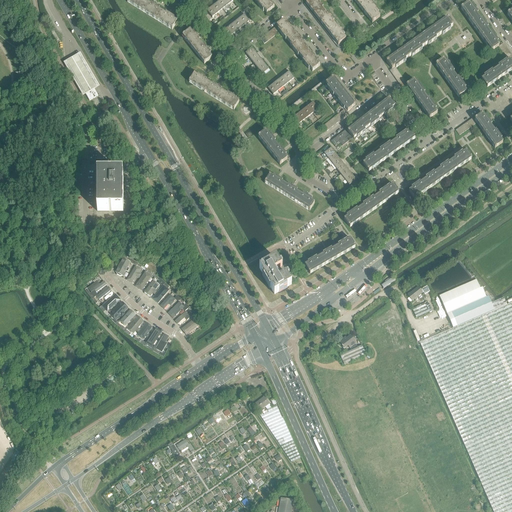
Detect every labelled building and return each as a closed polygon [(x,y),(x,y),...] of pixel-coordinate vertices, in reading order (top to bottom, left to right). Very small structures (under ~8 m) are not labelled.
[(144,1),(145,0),(144,0),(128,0),(128,1),(128,0),(128,2),(127,2),(127,3),(127,2),(142,12),(147,4),(144,1)] [(228,5),(224,0),(221,0),(218,3),(223,9),(228,5)] [(274,8),(267,0),(255,0),(256,1),(255,2),(258,5),(263,12),(264,11),(267,14),(273,9),(274,9),(274,8)] [(325,12),(320,4),(316,0),(311,0),(305,5),(306,5),(316,18),(325,12)] [(378,14),(371,4),(370,4),(367,2),(360,8),(372,23),(372,24),(373,23),(374,22),(380,17),(377,14),(378,14)] [(223,9),(218,3),(212,7),(217,13),(223,9)] [(479,18),(477,15),(478,14),(472,6),(471,6),(468,3),(462,8),(461,8),(460,9),(461,9),(471,23),(479,18)] [(159,11),(160,10),(151,4),(150,5),(147,4),(142,12),(157,21),(162,13),(159,11)] [(217,13),(212,7),(207,11),(212,18),(212,17),(217,13)] [(174,20),(174,19),(166,14),(166,13),(165,12),(164,14),(162,13),(157,21),(172,30),(173,28),(177,22),(174,20)] [(327,32),(336,25),(325,12),(316,18),(327,32)] [(250,22),(244,15),(239,19),(244,26),(249,22),(250,22)] [(442,35),(451,29),(450,28),(453,26),(449,20),(448,19),(447,18),(433,28),(439,36),(442,34),(442,35)] [(489,32),(487,29),(488,28),(482,20),(481,21),(479,18),(471,23),(481,37),(489,32)] [(244,26),(239,19),(234,24),(239,30),(244,26)] [(297,37),(284,21),(284,20),(283,21),(282,22),(276,27),(279,30),(278,31),(286,40),(287,39),(289,43),(297,37)] [(239,30),(234,24),(228,28),(233,34),(239,30)] [(339,47),(354,36),(355,36),(353,34),(347,39),(336,25),(327,32),(339,47)] [(276,32),(278,30),(278,31),(279,30),(276,27),(271,31),(275,36),(277,34),(276,32)] [(233,34),(228,28),(223,32),(223,31),(223,32),(228,39),(229,38),(228,38),(233,34)] [(428,45),(436,39),(436,38),(439,36),(433,28),(419,38),(424,46),(427,44),(428,45)] [(200,41),(196,36),(193,33),(192,34),(190,31),(184,35),(183,36),(182,37),(183,37),(193,51),(201,45),(199,41),(200,41)] [(499,46),(497,43),(498,42),(492,34),(491,35),(489,32),(481,37),(491,52),(498,47),(499,46)] [(270,40),(266,35),(260,39),(264,44),(268,42),(270,40)] [(309,52),(297,37),(289,43),(291,45),(290,46),(298,56),(299,57),(300,56),(301,58),(309,52)] [(412,57),(422,50),(421,49),(424,46),(419,38),(403,50),(408,58),(411,56),(412,57)] [(210,54),(207,50),(204,46),(203,47),(201,45),(193,51),(204,64),(205,64),(206,63),(212,58),(209,55),(210,54)] [(256,54),(255,53),(252,49),(252,48),(245,54),(246,54),(250,59),(256,54)] [(396,68),(406,61),(405,60),(408,58),(403,50),(386,61),(392,69),(392,70),(395,67),(396,68)] [(320,66),(313,58),(309,52),(301,58),(303,61),(303,62),(309,70),(310,69),(312,72),(318,67),(319,66),(320,66)] [(81,54),(64,63),(83,97),(100,87),(81,54)] [(260,59),(259,58),(256,54),(250,59),(254,64),(260,59)] [(264,64),(263,63),(260,59),(254,64),(258,69),(264,64)] [(455,76),(453,73),(454,72),(447,62),(446,63),(443,60),(437,64),(436,65),(435,65),(435,66),(436,65),(436,66),(447,82),(455,76)] [(511,62),(510,60),(508,61),(507,62),(506,61),(498,67),(499,68),(496,70),(501,78),(511,70),(511,62)] [(262,75),(269,70),(269,69),(268,69),(264,64),(258,69),(262,75)] [(501,78),(496,70),(493,72),(492,71),(484,77),(484,78),(481,80),(486,86),(485,86),(486,87),(487,88),(501,78)] [(294,79),(289,72),(284,76),(289,83),(294,79)] [(206,82),(207,81),(198,76),(198,77),(194,75),(190,81),(189,82),(189,83),(204,92),(209,84),(206,82)] [(289,83),(284,76),(278,80),(283,87),(289,83)] [(467,92),(464,89),(465,88),(458,78),(457,79),(455,76),(447,82),(459,98),(458,98),(459,98),(460,97),(467,92)] [(344,92),(338,84),(334,79),(334,78),(333,78),(330,81),(326,84),(325,85),(327,88),(336,99),(344,92)] [(283,87),(278,80),(273,85),(278,91),(283,87)] [(426,97),(423,94),(424,93),(417,83),(416,84),(414,80),(408,85),(406,86),(418,103),(426,97)] [(221,91),(221,90),(213,85),(212,86),(209,84),(204,92),(219,101),(224,93),(221,91)] [(278,91),(273,85),(268,89),(268,88),(268,89),(273,95),(278,91)] [(355,105),(349,98),(344,92),(336,99),(344,110),(346,113),(346,112),(346,113),(347,112),(355,106),(355,105)] [(236,100),(236,99),(228,94),(227,95),(224,93),(219,101),(233,111),(234,111),(234,110),(235,109),(239,102),(236,100)] [(437,113),(435,110),(436,109),(429,99),(428,100),(426,97),(418,103),(429,119),(430,119),(431,118),(437,113)] [(382,119),(395,108),(395,107),(389,99),(388,99),(388,100),(375,110),(382,119)] [(318,109),(313,102),(313,103),(308,107),(313,113),(318,109),(318,110),(318,109)] [(313,113),(308,107),(303,111),(308,117),(313,113)] [(368,129),(382,119),(375,110),(361,121),(368,129)] [(308,117),(303,111),(297,115),(302,122),(308,117)] [(492,129),(490,126),(491,125),(486,117),(484,118),(482,114),(476,119),(475,119),(475,120),(474,120),(477,123),(484,134),(492,129)] [(302,122),(297,115),(292,119),(297,126),(302,122)] [(354,140),(368,129),(361,121),(348,132),(348,131),(347,132),(350,135),(353,138),(353,139),(354,139),(354,140)] [(503,143),(500,140),(501,139),(496,131),(495,132),(492,129),(484,134),(495,149),(494,149),(495,148),(496,148),(503,143)] [(399,150),(415,139),(415,138),(415,137),(416,136),(411,130),(407,133),(406,132),(396,139),(396,140),(393,142),(399,150)] [(275,142),(272,138),(269,134),(268,134),(266,131),(260,136),(259,137),(258,138),(269,151),(276,145),(274,142),(275,142)] [(343,146),(353,138),(350,135),(348,137),(345,139),(343,141),(339,136),(331,142),(335,147),(340,143),(343,146)] [(382,162),(399,150),(393,142),(390,144),(390,143),(385,147),(379,151),(380,152),(377,154),(382,162)] [(286,155),(283,151),(280,147),(279,148),(276,145),(269,151),(280,165),(279,165),(280,165),(282,164),(281,164),(287,159),(285,156),(286,155)] [(335,154),(334,153),(331,149),(331,148),(324,154),(328,159),(335,154)] [(457,169),(469,161),(471,159),(472,159),(471,158),(470,157),(466,151),(463,153),(462,152),(454,158),(455,159),(451,161),(457,169)] [(339,159),(338,158),(335,154),(328,159),(332,164),(339,159)] [(369,172),(382,162),(377,154),(374,156),(373,155),(365,161),(366,162),(363,164),(367,170),(368,171),(369,172)] [(336,169),(343,164),(339,159),(332,164),(336,169)] [(443,179),(457,169),(451,161),(448,163),(448,162),(440,168),(440,169),(437,171),(443,179)] [(347,170),(346,169),(343,164),(336,169),(341,175),(347,170)] [(351,175),(351,174),(347,170),(341,175),(345,180),(351,175)] [(429,189),(443,179),(437,171),(434,174),(434,173),(425,178),(426,179),(423,181),(429,189)] [(122,198),(122,194),(123,194),(123,193),(122,193),(122,189),(123,189),(122,189),(123,176),(123,175),(111,175),(111,176),(109,176),(109,175),(97,175),(97,176),(98,176),(98,180),(98,184),(98,185),(98,189),(98,193),(98,194),(98,198),(98,202),(98,203),(98,207),(98,208),(98,212),(97,212),(109,212),(111,212),(123,212),(122,212),(122,208),(123,208),(123,207),(122,203),(123,203),(123,202),(122,199),(123,199),(123,198),(122,198)] [(282,183),(282,182),(279,179),(277,178),(274,176),(273,177),(270,175),(266,182),(265,182),(265,183),(264,184),(265,184),(280,193),(285,185),(282,183)] [(349,186),(356,180),(355,180),(351,175),(345,180),(349,185),(349,186)] [(415,199),(429,189),(423,181),(420,184),(419,183),(411,188),(412,189),(409,192),(413,197),(413,198),(414,199),(415,200),(415,199)] [(296,192),(297,191),(294,189),(292,187),(292,188),(289,186),(288,187),(285,185),(280,193),(294,202),(300,194),(296,192)] [(382,204),(398,193),(399,193),(398,192),(399,192),(398,191),(393,185),(390,187),(389,186),(379,193),(380,194),(377,197),(382,204)] [(311,201),(312,200),(308,198),(309,198),(307,197),(303,195),(303,196),(300,194),(294,202),(309,211),(309,212),(310,211),(311,210),(310,210),(315,203),(311,201)] [(366,216),(382,204),(377,197),(374,199),(373,198),(363,205),(363,206),(360,208),(366,216)] [(350,228),(366,216),(360,208),(357,210),(357,209),(346,216),(347,217),(344,220),(349,227),(349,228),(350,228)] [(340,256),(355,248),(355,247),(354,246),(350,239),(347,241),(346,240),(338,245),(338,246),(335,248),(338,252),(340,256)] [(325,265),(340,256),(338,252),(335,248),(332,250),(331,249),(323,254),(323,255),(320,257),(325,265)] [(137,263),(132,260),(127,257),(126,259),(131,262),(131,263),(135,266),(136,265),(137,263)] [(310,274),(325,265),(320,257),(317,259),(316,258),(308,263),(308,264),(305,266),(308,271),(309,272),(309,273),(310,274)] [(291,285),(286,277),(287,277),(286,276),(287,275),(287,274),(289,273),(285,267),(283,268),(282,267),(281,268),(281,267),(276,259),(259,269),(274,294),(291,285)] [(116,273),(123,277),(131,264),(124,260),(116,273)] [(127,280),(132,283),(140,270),(135,267),(127,280)] [(156,276),(152,273),(147,269),(145,271),(155,278),(156,276)] [(136,286),(142,290),(151,277),(145,273),(136,286)] [(165,283),(161,280),(156,276),(155,278),(159,282),(158,283),(162,287),(163,285),(165,283)] [(385,287),(395,280),(393,278),(392,279),(392,278),(389,280),(388,279),(385,282),(386,283),(383,285),(385,287)] [(439,296),(452,329),(507,305),(503,298),(495,302),(492,295),(488,297),(486,298),(482,288),(480,289),(476,280),(439,296)] [(153,281),(145,292),(151,297),(159,286),(153,281)] [(104,283),(94,289),(97,293),(106,286),(104,283)] [(163,286),(153,299),(159,303),(169,291),(163,286)] [(424,294),(429,291),(426,286),(420,290),(418,288),(408,296),(409,298),(408,299),(410,302),(412,301),(418,297),(420,300),(422,298),(420,295),(422,293),(423,292),(424,294)] [(108,288),(97,297),(100,300),(111,291),(108,288)] [(98,295),(94,291),(90,294),(87,289),(85,290),(88,295),(92,300),(94,298),(98,295)] [(182,299),(178,295),(174,291),(172,292),(176,297),(175,298),(179,302),(180,301),(182,299)] [(115,296),(102,307),(107,312),(120,301),(115,296)] [(170,296),(161,306),(164,309),(174,299),(170,296)] [(190,307),(186,303),(182,299),(180,301),(184,305),(183,306),(187,310),(188,309),(190,307)] [(511,511),(511,302),(507,305),(452,329),(420,343),(423,351),(493,511),(511,511)] [(122,303),(110,315),(116,320),(128,308),(122,303)] [(179,303),(169,313),(174,318),(184,308),(179,303)] [(427,309),(426,309),(424,304),(412,309),(415,315),(416,317),(429,312),(432,311),(428,303),(425,304),(427,309)] [(109,315),(105,311),(101,307),(99,308),(104,313),(107,317),(109,315)] [(130,311),(120,321),(126,327),(135,316),(130,311)] [(186,313),(176,321),(178,324),(188,316),(186,313)] [(204,326),(201,321),(197,316),(195,318),(199,323),(198,323),(201,328),(204,326)] [(138,317),(128,329),(134,334),(144,322),(138,317)] [(182,330),(187,336),(199,327),(194,321),(182,330)] [(126,330),(122,326),(122,327),(117,323),(116,325),(120,329),(124,332),(126,330)] [(146,324),(138,335),(143,340),(152,328),(146,324)] [(155,329),(146,344),(149,346),(158,332),(155,329)] [(167,337),(160,348),(164,350),(170,339),(167,337)] [(341,342),(340,343),(344,349),(348,346),(352,351),(340,356),(344,365),(366,355),(362,347),(358,349),(355,345),(356,344),(351,337),(347,339),(346,338),(341,342)] [(155,348),(151,345),(150,347),(145,344),(143,346),(153,352),(154,350),(155,348)] [(263,409),(269,405),(264,398),(255,405),(261,412),(264,410),(263,409)] [(263,414),(262,413),(259,414),(291,463),(301,458),(284,420),(282,418),(276,406),(267,410),(268,412),(263,414)] [(186,440),(176,446),(180,451),(180,450),(182,453),(185,451),(184,448),(187,446),(189,449),(192,454),(195,452),(190,444),(189,445),(186,440)] [(173,445),(169,447),(171,449),(172,451),(176,458),(178,460),(180,458),(179,456),(180,455),(173,445)] [(291,511),(293,501),(281,499),(279,511),(291,511)]
